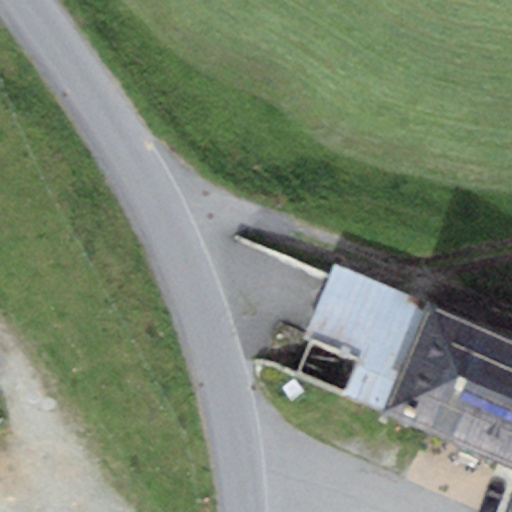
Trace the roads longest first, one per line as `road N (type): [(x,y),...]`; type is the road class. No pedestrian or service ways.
road 1 (residential): [(24,0),(161,208),(201,302),(230,402),(245,511)]
road 2 (track): [(57,511),(53,448),(0,350)]
